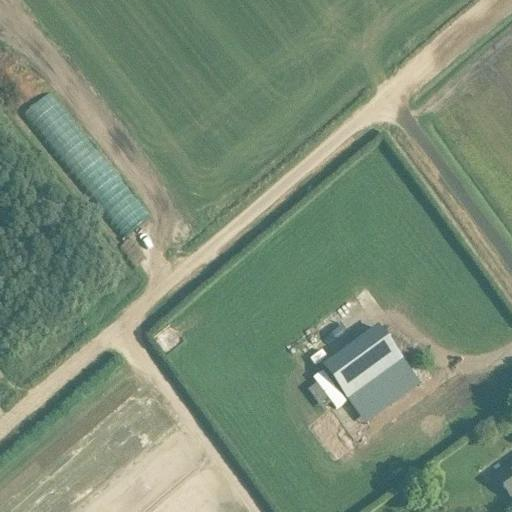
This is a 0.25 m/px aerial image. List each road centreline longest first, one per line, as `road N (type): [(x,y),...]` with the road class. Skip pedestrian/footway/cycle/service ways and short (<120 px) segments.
road 1 (unclassified): [(511,266),(387,98),(122,323)]
road 2 (track): [(6,421),(122,323)]
road 3 (track): [(503,0),(387,98)]
